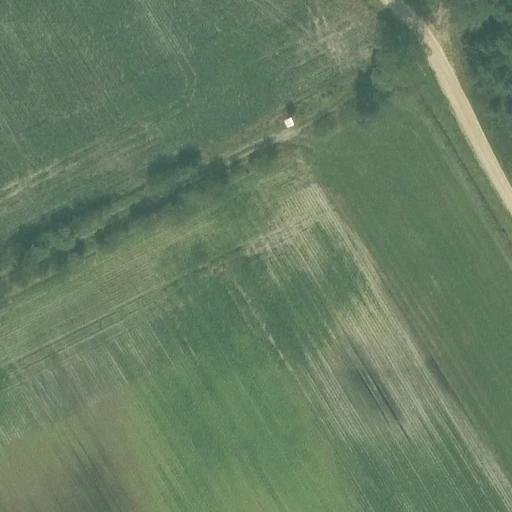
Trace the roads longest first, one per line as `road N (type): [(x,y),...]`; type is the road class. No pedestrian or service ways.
road 1 (track): [(0,279),(436,61)]
road 2 (track): [(397,0),(456,48),(511,142)]
